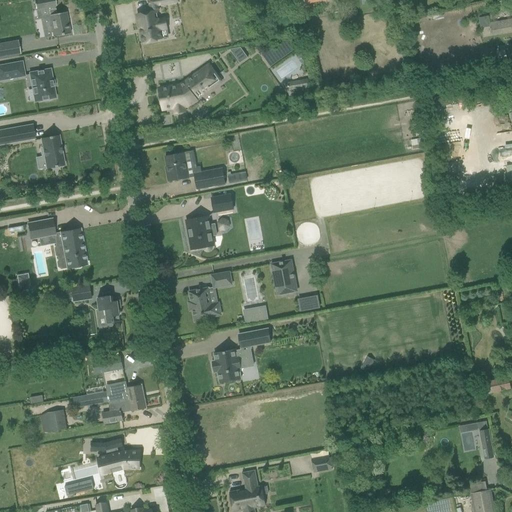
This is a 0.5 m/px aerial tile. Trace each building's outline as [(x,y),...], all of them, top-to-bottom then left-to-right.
[(35,10),(56,6),(54,0),(35,0),(34,0),(35,10)] [(137,15),(142,44),(162,40),(160,30),(167,29),(165,19),(158,20),(156,12),(158,12),(157,6),(178,2),(177,0),(147,0),(150,12),(137,15)] [(50,18),(40,20),(44,39),(53,37),(70,34),(66,12),(56,14),(55,9),(48,10),(49,15),(50,18)] [(490,24),(492,35),(511,31),(511,19),(490,24)] [(18,41),(0,43),(0,57),(20,54),(18,41)] [(498,51),(497,52),(500,67),(511,65),(511,48),(505,50),(506,57),(499,58),(498,51)] [(242,52),(234,58),(240,65),(248,59),(242,52)] [(0,80),(24,76),(22,62),(0,66),(0,80)] [(221,82),(209,65),(180,85),(159,89),(160,94),(157,94),(159,105),(162,105),(163,110),(174,108),(175,113),(185,112),(184,107),(189,106),(197,101),(196,98),(197,97),(198,98),(221,82)] [(30,74),(35,101),(45,99),(46,100),(50,100),(51,98),(54,98),(52,87),(53,86),(51,86),(51,82),(52,81),(51,81),(49,70),(30,74)] [(311,93),(309,80),(301,81),(303,94),(311,93)] [(0,130),(0,144),(34,139),(32,125),(0,130)] [(64,165),(58,136),(41,139),(42,148),(40,149),(43,169),(51,168),(53,169),(58,168),(59,166),(64,165)] [(165,157),(167,167),(166,167),(168,182),(189,178),(184,153),(165,157)] [(222,169),(193,174),(196,190),(225,185),(222,169)] [(231,195),(211,198),(213,212),(234,208),(231,195)] [(196,219),(186,220),(191,250),(201,248),(203,248),(204,250),(206,251),(208,251),(211,250),(212,248),(212,246),(214,246),(212,236),(217,236),(214,224),(210,225),(208,216),(196,219)] [(228,231),(230,220),(220,218),(218,229),(228,231)] [(51,219),(26,224),(29,240),(53,236),(55,246),(53,249),(54,256),(57,258),(57,261),(56,263),(57,268),(60,270),(86,265),(80,229),(54,234),(51,219)] [(276,276),(280,296),(297,293),(291,260),(270,264),(273,277),(276,276)] [(211,276),(214,288),(215,288),(231,285),(229,272),(211,276)] [(89,285),(72,288),(74,302),(88,299),(87,296),(91,295),(89,285)] [(215,304),(211,305),(207,289),(189,292),(194,322),(202,320),(202,323),(205,324),(209,323),(211,321),(210,319),(213,318),(213,316),(218,315),(219,313),(218,306),(215,304)] [(106,328),(113,327),(113,323),(123,321),(120,321),(117,301),(111,302),(110,296),(100,298),(97,298),(99,309),(96,310),(97,318),(104,317),(106,328)] [(321,309),(320,296),(299,297),(300,310),(321,309)] [(265,308),(244,312),(246,323),(267,319),(265,308)] [(214,373),(217,372),(219,383),(225,382),(226,384),(235,383),(235,380),(241,379),(239,369),(243,368),(241,357),(251,355),(249,346),(270,342),(268,329),(238,335),(241,348),(242,350),(235,351),(235,350),(214,354),(215,361),(212,362),(214,373)] [(373,359),(367,355),(360,368),(367,371),(373,359)] [(100,360),(103,372),(122,368),(120,357),(100,360)] [(111,395),(108,396),(109,402),(109,405),(129,401),(144,397),(141,385),(127,388),(125,382),(109,385),(111,395)] [(482,384),(485,394),(493,392),(491,382),(482,384)] [(107,392),(84,396),(86,407),(109,402),(108,396),(107,392)] [(84,396),(73,399),(75,409),(86,407),(84,396)] [(111,412),(102,414),(104,425),(122,422),(121,414),(124,413),(131,411),(131,412),(136,410),(146,408),(144,397),(129,401),(109,405),(111,412)] [(63,410),(47,413),(50,433),(67,431),(63,410)] [(489,430),(479,432),(482,448),(484,459),(494,457),(492,446),(489,430)] [(463,437),(463,449),(472,449),(472,437),(463,437)] [(91,443),(91,451),(105,451),(106,451),(109,463),(100,465),(103,475),(126,469),(139,469),(139,451),(123,451),(119,452),(118,448),(123,447),(121,438),(104,443),(91,443)] [(314,473),(332,469),(329,456),(311,459),(314,473)] [(265,506),(263,495),(269,494),(267,484),(256,486),(255,484),(257,484),(255,471),(242,473),(243,480),(244,479),(246,489),(229,492),(232,511),(234,511),(243,510),(243,511),(254,511),(254,508),(265,506)] [(69,495),(88,490),(86,482),(67,487),(69,495)] [(494,511),(490,490),(470,494),(473,511),(494,511)]
